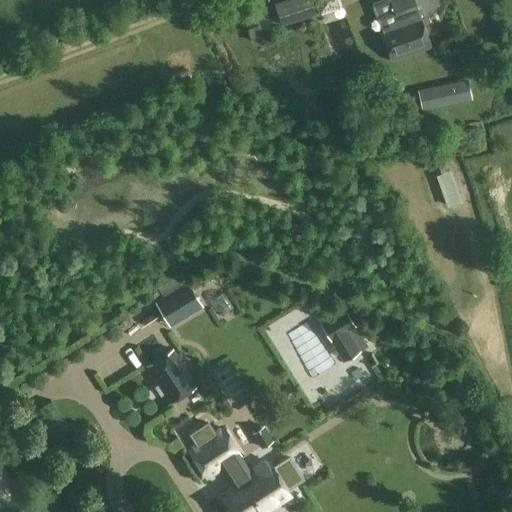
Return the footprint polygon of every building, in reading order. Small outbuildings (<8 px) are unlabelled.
[(284,24),(319,13),(314,0),(288,0),(277,4),(284,24)] [(342,6),(339,0),(314,0),(319,13),(342,6)] [(414,0),(391,0),(400,24),(380,31),(391,62),(431,48),(414,0)] [(468,79),(418,90),(422,110),(472,99),(468,79)] [(436,171),(442,194),(454,191),(448,168),(436,171)] [(188,283),(157,301),(171,325),(202,306),(188,283)] [(291,309),(297,323),(311,317),(305,302),(291,309)] [(367,345),(344,309),(323,323),(345,359),(367,345)] [(278,338),(289,330),(279,318),(264,330),(283,354),(287,350),(278,338)] [(173,348),(145,364),(169,404),(197,386),(173,348)] [(227,420),(234,431),(246,423),(239,412),(227,420)] [(252,434),(261,448),(273,441),(265,426),(252,434)] [(222,428),(189,451),(208,478),(222,468),(232,483),(218,493),(231,511),(257,511),(292,488),(275,463),(273,465),(270,461),(265,459),(251,469),(241,455),(240,456),(222,428)]
